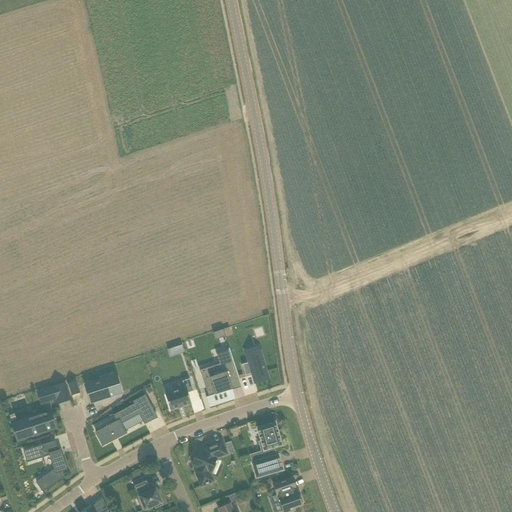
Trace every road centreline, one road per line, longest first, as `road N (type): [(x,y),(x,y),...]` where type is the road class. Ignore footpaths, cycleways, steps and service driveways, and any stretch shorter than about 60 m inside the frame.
road 1 (tertiary): [(296,395),(229,0)]
road 2 (track): [(511,213),(283,308)]
road 3 (residential): [(296,395),(157,445)]
road 4 (tertiary): [(335,511),(296,395)]
